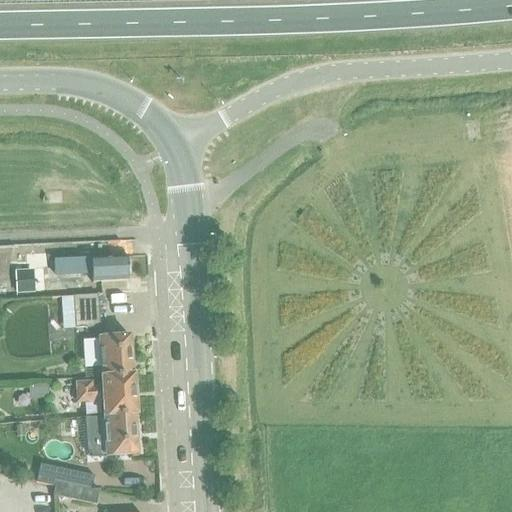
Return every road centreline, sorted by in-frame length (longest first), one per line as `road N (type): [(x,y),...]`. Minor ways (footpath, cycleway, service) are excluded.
road 1 (trunk): [(0,25),(511,6)]
road 2 (secondary): [(206,511),(178,148)]
road 3 (unclassified): [(178,148),(302,79),(511,59)]
road 4 (secondary): [(0,82),(77,82),(115,92),(178,148)]
